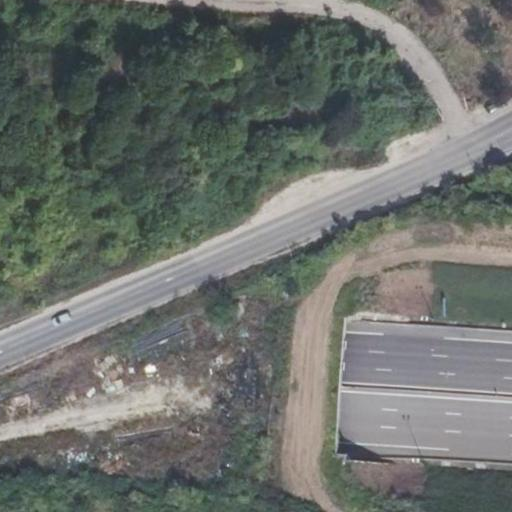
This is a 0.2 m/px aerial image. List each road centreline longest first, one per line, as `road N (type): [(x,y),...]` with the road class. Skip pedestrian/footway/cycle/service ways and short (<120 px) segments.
road 1 (primary): [(489,139),(0,350)]
road 2 (motorway): [(0,391),(511,428)]
road 3 (motorway): [(511,369),(0,332)]
road 4 (unclassified): [(286,0),(403,22),(441,63),(489,139)]
